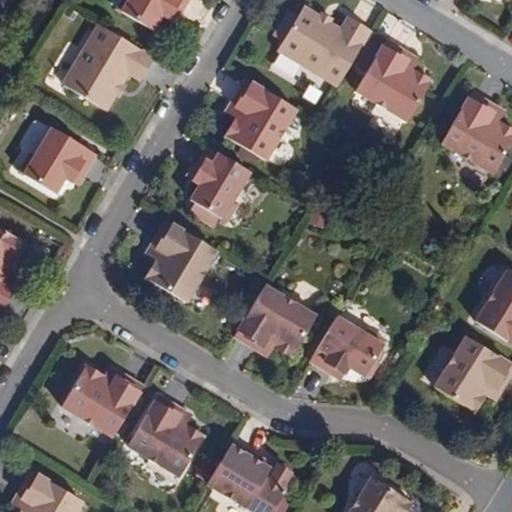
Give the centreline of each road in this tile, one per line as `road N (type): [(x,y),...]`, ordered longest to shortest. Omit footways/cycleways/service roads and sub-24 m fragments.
road 1 (residential): [(75,285),(277,415),(376,425),(503,500)]
road 2 (residential): [(245,0),(75,285)]
road 3 (residential): [(75,285),(0,406)]
road 4 (residential): [(389,0),(511,73)]
